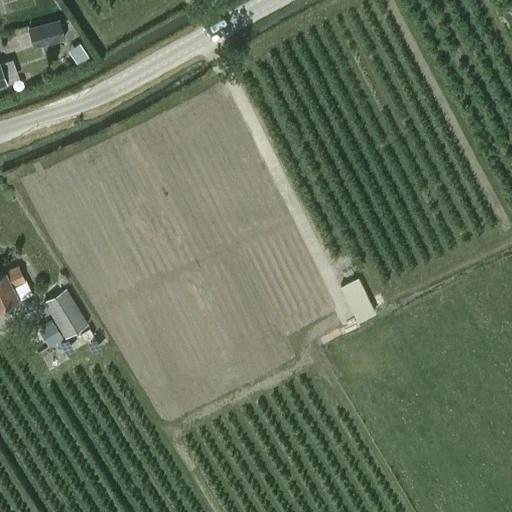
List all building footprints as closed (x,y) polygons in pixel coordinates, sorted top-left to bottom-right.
[(64,39),(58,19),(28,27),(34,47),(64,39)] [(0,84),(12,81),(5,61),(0,63),(0,62),(0,84)] [(0,308),(32,294),(19,266),(0,274),(0,308)] [(340,287),(357,321),(375,312),(358,278),(340,287)] [(64,338),(88,324),(66,287),(42,302),(64,338)] [(52,321),(39,330),(49,346),(62,338),(52,321)]
